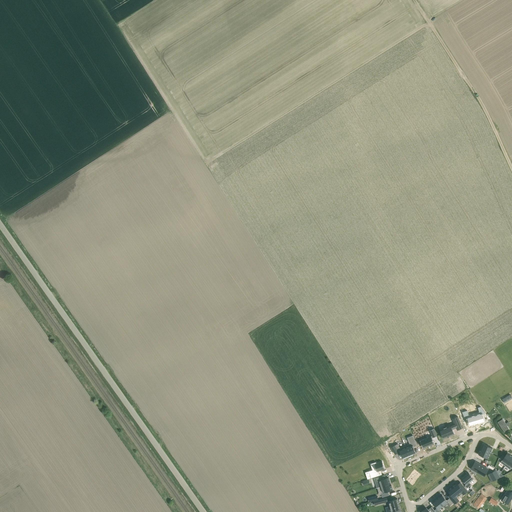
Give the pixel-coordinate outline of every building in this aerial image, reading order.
[(510,394),(505,397),(502,399),(504,403),(508,401),(507,400),(511,397),(510,394)] [(481,406),(478,407),(479,412),(474,413),(477,423),(484,421),(482,413),(485,413),(481,406)] [(470,425),(477,423),(474,413),(469,415),(467,410),(462,412),(465,418),(468,417),(470,425)] [(451,425),(440,430),(444,438),(455,434),(453,429),(456,428),(456,426),(461,424),(458,417),(453,419),(455,423),(451,425)] [(423,428),(432,424),(430,418),(421,422),(423,428)] [(430,436),(420,440),(423,448),(434,443),(432,438),(433,437),(437,436),(434,428),(427,431),(430,436)] [(410,445),(406,447),(410,456),(416,453),(414,448),(418,446),(413,436),(408,438),(410,445)] [(493,447),(483,443),(481,449),(490,453),(493,447)] [(398,444),(391,448),(396,455),(399,453),(399,452),(400,451),(403,459),(410,456),(406,447),(401,448),(398,444)] [(490,453),(481,449),(479,454),(488,458),(490,453)] [(502,455),(500,458),(502,460),(501,462),(500,462),(505,466),(511,456),(511,455),(508,452),(505,456),(504,456),(503,454),(502,455)] [(373,470),(369,471),(371,478),(381,475),(381,474),(380,474),(379,471),(385,469),(382,461),(377,463),(376,462),(371,463),(373,470)] [(476,461),(472,468),(484,475),(488,468),(476,461)] [(495,477),(492,478),(494,481),(501,477),(497,470),(493,472),(495,477)] [(469,473),(462,479),(467,484),(474,478),(469,473)] [(385,475),(377,478),(379,482),(380,481),(381,487),(391,484),(389,477),(386,478),(385,475)] [(457,483),(453,486),(459,495),(462,493),(463,495),(468,491),(461,482),(458,484),(457,483)] [(391,484),(381,487),(383,493),(384,493),(385,498),(390,496),(388,492),(393,490),(391,484)] [(453,486),(448,490),(451,494),(448,496),(450,498),(453,503),(455,504),(459,500),(457,497),(459,495),(453,486)] [(502,500),(508,504),(511,497),(511,491),(508,489),(502,500)] [(473,504),(479,508),(487,498),(482,494),(473,504)] [(442,495),(438,498),(443,505),(448,502),(450,505),(453,503),(450,498),(447,500),(442,495)] [(438,498),(433,502),(438,508),(435,510),(436,511),(441,511),(442,511),(439,509),(443,505),(438,498)] [(388,501),(391,511),(392,511),(400,509),(397,499),(388,501)]
